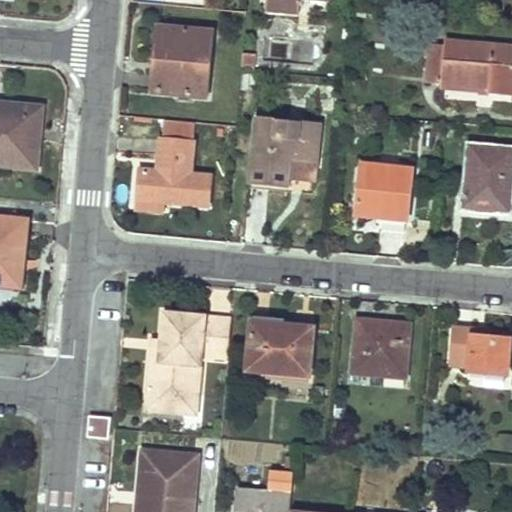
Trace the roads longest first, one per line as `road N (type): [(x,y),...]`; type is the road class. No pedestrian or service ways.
road 1 (residential): [(86,246),(511,288)]
road 2 (residential): [(86,246),(104,45)]
road 3 (residential): [(73,393),(86,246)]
